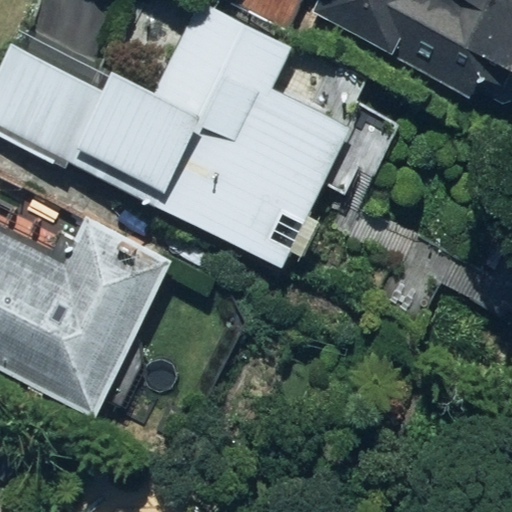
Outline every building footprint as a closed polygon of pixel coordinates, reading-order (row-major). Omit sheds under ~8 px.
[(22,40),(0,82),(0,129),(76,167),(80,158),(295,265),(304,247),(314,253),(332,217),(321,211),(336,180),(357,191),(369,166),(386,175),(407,133),(379,119),(374,129),(358,121),(369,100),(365,99),(375,79),(216,0),(209,0),(200,20),(171,6),(158,31),(185,45),(165,85),(128,66),(117,87),(22,40)] [(511,0),(330,0),(324,13),(482,94),(505,50),(511,54),(511,0)] [(511,314),(511,222),(445,190),(395,292),(434,311),(447,283),(511,314)] [(186,256),(98,213),(74,261),(0,225),(0,359),(109,412),(186,256)] [(0,511),(30,511),(0,488),(0,511)]
